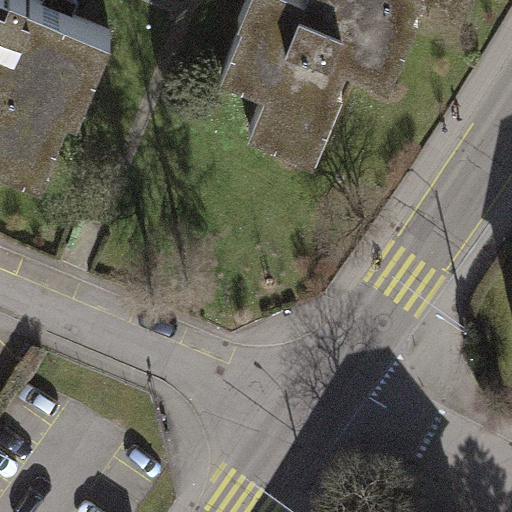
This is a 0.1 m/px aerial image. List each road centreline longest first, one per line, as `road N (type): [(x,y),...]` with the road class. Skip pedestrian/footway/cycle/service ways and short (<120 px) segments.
road 1 (residential): [(304,417),(0,286)]
road 2 (residential): [(511,122),(324,389)]
road 3 (residential): [(511,485),(324,389)]
